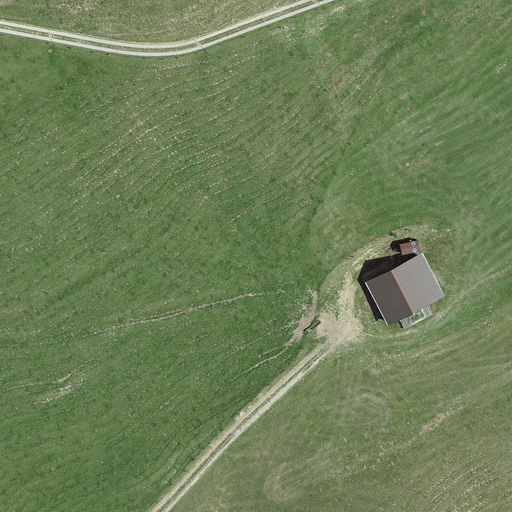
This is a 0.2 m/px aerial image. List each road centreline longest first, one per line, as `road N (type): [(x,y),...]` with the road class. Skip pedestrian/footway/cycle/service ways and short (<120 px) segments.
road 1 (track): [(453,234),(411,239),(359,270),(333,353),(282,393),(170,511)]
road 2 (track): [(324,0),(196,45),(145,52),(0,26)]
